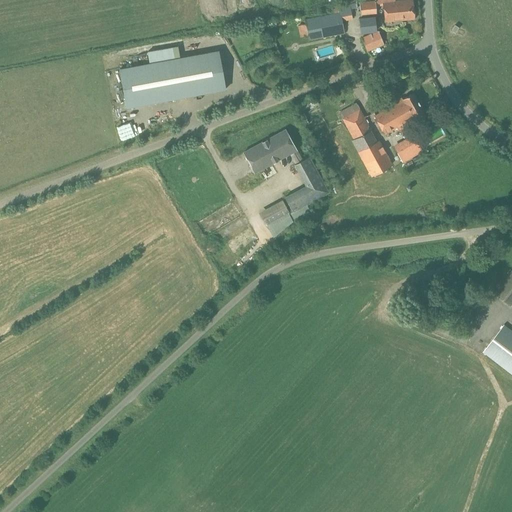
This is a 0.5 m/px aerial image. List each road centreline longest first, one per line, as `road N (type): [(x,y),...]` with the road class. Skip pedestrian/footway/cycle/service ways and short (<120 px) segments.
road 1 (unclassified): [(5,511),(274,269),(307,256),(511,227)]
road 2 (unclassified): [(430,44),(0,204)]
road 3 (unclassified): [(430,44),(461,106),(511,146)]
